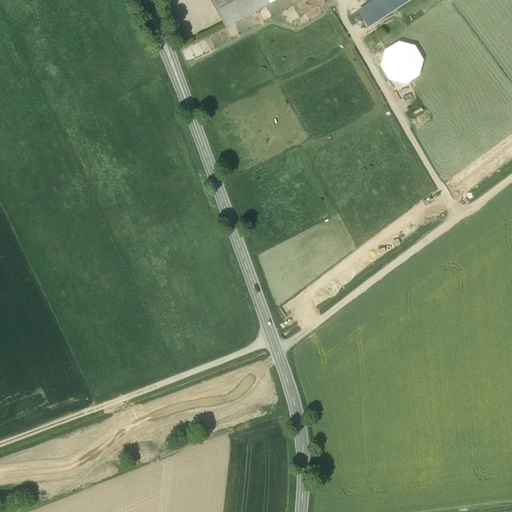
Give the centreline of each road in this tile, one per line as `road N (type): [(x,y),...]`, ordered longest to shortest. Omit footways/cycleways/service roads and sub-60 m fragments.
road 1 (secondary): [(145,0),(293,402),(303,446),(300,511)]
road 2 (track): [(511,176),(276,351)]
road 3 (track): [(0,444),(272,340)]
road 4 (track): [(341,14),(459,215)]
road 5 (track): [(157,453),(20,511)]
